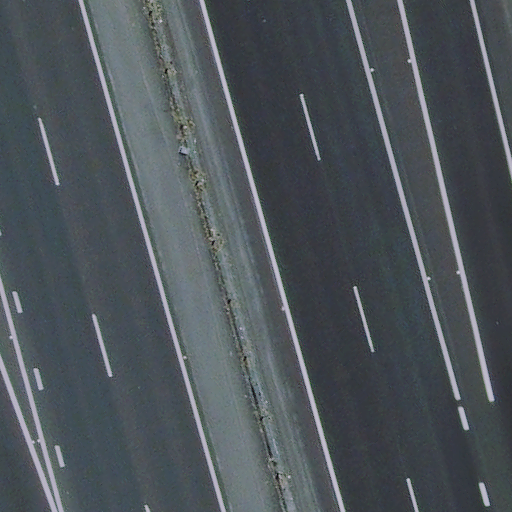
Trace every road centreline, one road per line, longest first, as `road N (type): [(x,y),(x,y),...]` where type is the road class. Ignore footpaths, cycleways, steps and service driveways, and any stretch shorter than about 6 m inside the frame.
road 1 (motorway): [(282,0),(424,511)]
road 2 (motorway): [(136,511),(0,6)]
road 3 (motorway): [(414,0),(511,492)]
